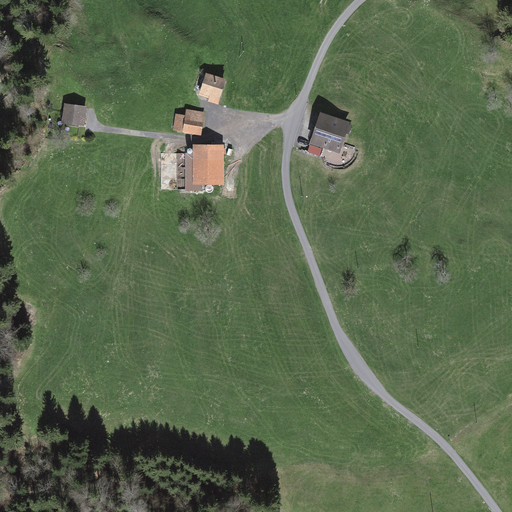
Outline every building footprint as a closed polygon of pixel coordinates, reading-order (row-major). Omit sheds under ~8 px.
[(221,104),(229,81),(210,74),(201,97),(221,104)] [(88,108),(68,105),(66,122),(86,124),(88,108)] [(183,133),(201,137),(206,115),(187,111),(183,133)] [(341,155),(352,124),(324,114),(313,145),(341,155)] [(225,185),(225,147),(195,147),(195,185),(225,185)]
